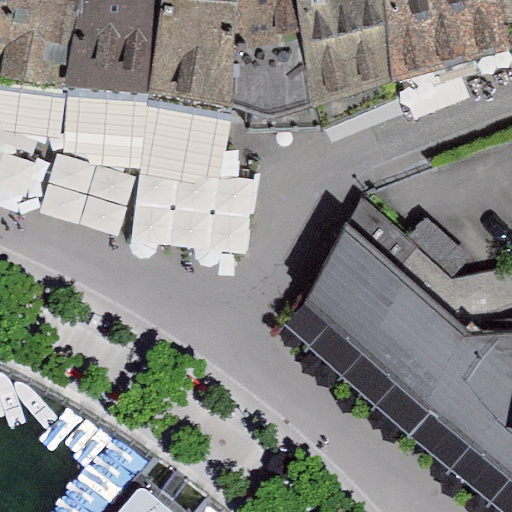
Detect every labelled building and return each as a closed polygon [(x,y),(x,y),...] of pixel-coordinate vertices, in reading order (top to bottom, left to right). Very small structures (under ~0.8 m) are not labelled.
[(0,0),(0,50),(66,57),(76,0),(0,0)] [(76,0),(66,57),(142,69),(157,0),(76,0)] [(157,0),(142,69),(224,81),(247,91),(246,0),(157,0)] [(246,0),(247,91),(249,124),(323,123),(311,85),(303,0),(246,0)] [(386,0),(303,0),(311,85),(323,123),(400,92),(392,57),(386,0)] [(386,0),(392,57),(400,92),(486,56),(481,36),(511,25),(505,0),(386,0)] [(133,239),(251,250),(258,170),(224,167),(231,91),(21,73),(17,128),(141,139),(133,239)] [(319,284),(511,447),(511,265),(453,279),(363,195),(319,284)]
